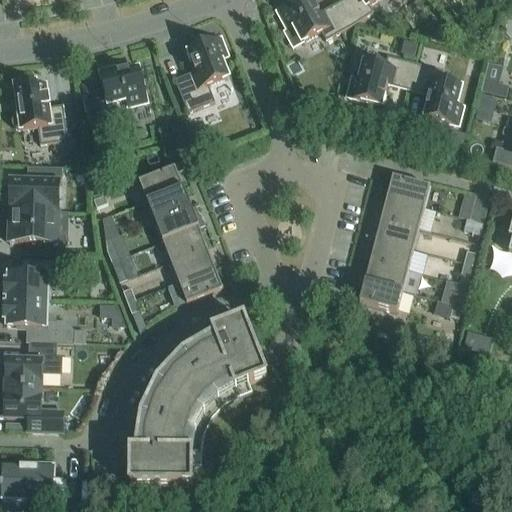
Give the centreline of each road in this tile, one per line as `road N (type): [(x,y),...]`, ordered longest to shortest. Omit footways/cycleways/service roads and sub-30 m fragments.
road 1 (residential): [(278,284),(147,356),(99,437),(0,440)]
road 2 (residential): [(0,50),(113,32),(206,0)]
road 3 (residential): [(446,146),(264,101)]
road 4 (residential): [(286,160),(318,177),(330,201),(311,280),(278,284)]
road 5 (residential): [(278,284),(249,193),(260,173),(286,160)]
